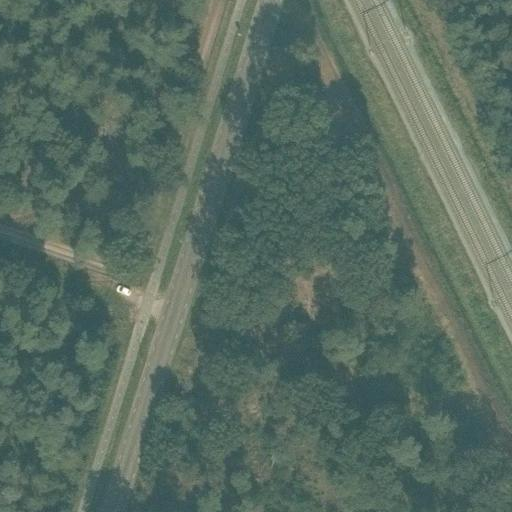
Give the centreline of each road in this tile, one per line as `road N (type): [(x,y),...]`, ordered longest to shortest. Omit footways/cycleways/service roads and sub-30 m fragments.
road 1 (tertiary): [(113,511),(270,0)]
road 2 (track): [(146,306),(0,256)]
